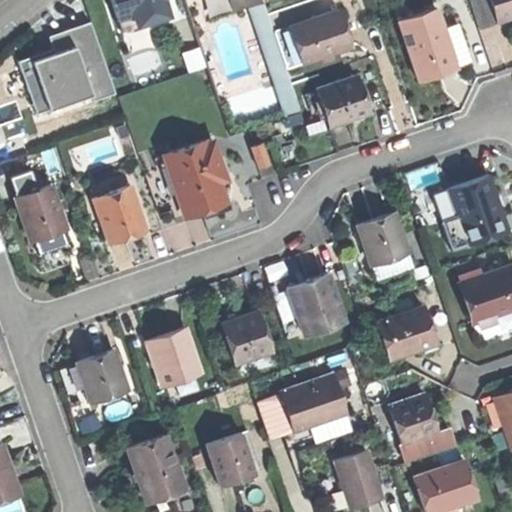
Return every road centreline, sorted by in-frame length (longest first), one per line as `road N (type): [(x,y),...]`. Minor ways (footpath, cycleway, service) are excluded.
road 1 (residential): [(18,328),(277,237),(333,176),(485,122),(511,124)]
road 2 (residential): [(18,328),(79,511)]
